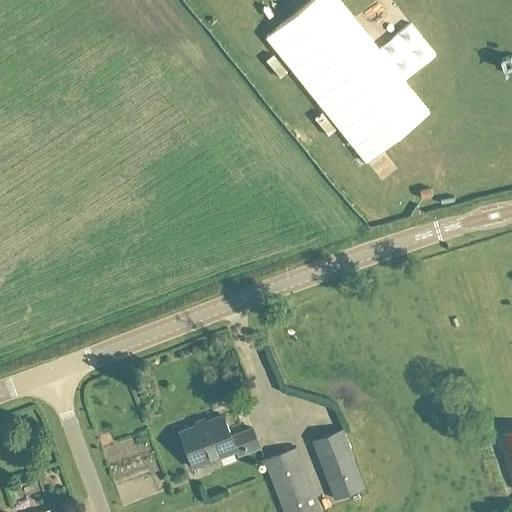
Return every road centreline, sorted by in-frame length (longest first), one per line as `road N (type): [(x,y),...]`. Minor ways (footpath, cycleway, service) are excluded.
road 1 (tertiary): [(51,373),(511,211)]
road 2 (unclassified): [(101,511),(51,373)]
